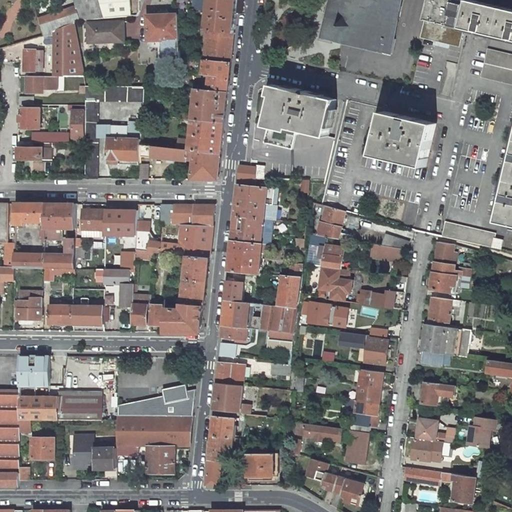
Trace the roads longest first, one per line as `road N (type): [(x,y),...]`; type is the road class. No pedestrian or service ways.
road 1 (residential): [(426,237),(382,511)]
road 2 (residential): [(229,192),(7,189)]
road 3 (residential): [(0,342),(212,346)]
road 4 (residential): [(0,495),(196,495)]
road 5 (residential): [(229,192),(251,0)]
road 6 (residential): [(212,346),(229,192)]
road 7 (residential): [(196,495),(212,346)]
road 8 (residential): [(9,63),(7,189)]
